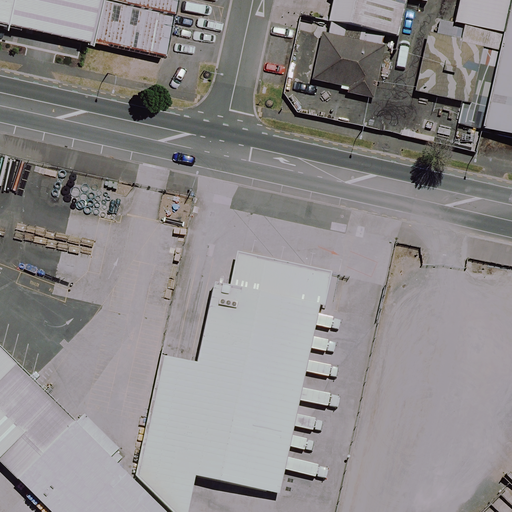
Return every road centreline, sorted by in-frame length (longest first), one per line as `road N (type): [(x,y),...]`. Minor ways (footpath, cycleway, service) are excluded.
road 1 (secondary): [(511,213),(225,141)]
road 2 (secondary): [(225,141),(0,99)]
road 3 (unclassified): [(255,0),(225,141)]
